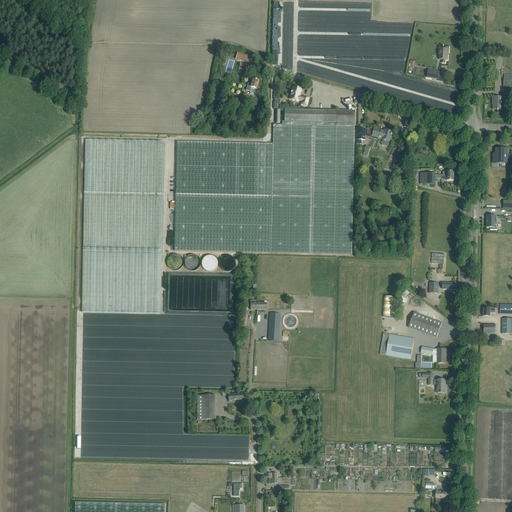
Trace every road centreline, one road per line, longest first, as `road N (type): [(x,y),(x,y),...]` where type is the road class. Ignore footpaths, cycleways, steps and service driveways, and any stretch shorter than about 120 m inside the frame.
road 1 (tertiary): [(465,511),(473,126)]
road 2 (unclassified): [(473,126),(277,73)]
road 3 (tertiary): [(473,126),(475,0)]
road 4 (unclassified): [(261,511),(251,391)]
